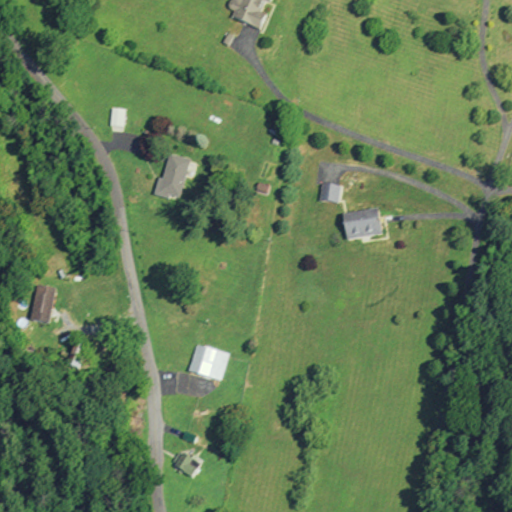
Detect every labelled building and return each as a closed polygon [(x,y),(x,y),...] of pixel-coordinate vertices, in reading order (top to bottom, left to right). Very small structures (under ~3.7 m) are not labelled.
[(275,0),(274,4),(268,1),(263,13),(269,15),(263,30),(235,18),(238,11),(229,8),(232,0),(235,1),(235,0),(275,0)] [(123,111),(112,111),(112,131),(123,131),(123,111)] [(165,179),(171,155),(191,160),(181,201),(155,195),(160,178),(165,179)] [(323,185),(343,187),(342,203),(321,202),(323,185)] [(346,215),(383,210),(386,235),(350,240),(346,215)] [(38,286),(57,289),(52,323),(32,320),(38,286)] [(78,343),(90,348),(82,369),(70,364),(78,343)] [(198,344),(231,354),(222,383),(190,374),(198,344)] [(184,440),(187,432),(200,436),(197,445),(184,440)] [(182,451),(203,464),(194,477),(174,464),(182,451)]
